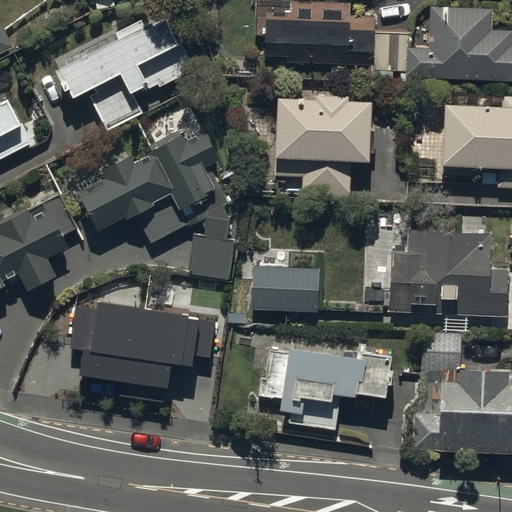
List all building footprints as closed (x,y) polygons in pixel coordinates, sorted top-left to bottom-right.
[(84,0),(86,3),(92,0),(98,14),(115,5),(112,0),(84,0)] [(263,40),(263,61),(289,61),(289,67),(370,67),(370,82),(392,82),(392,74),(403,74),(403,51),(407,51),(407,44),(411,44),(411,39),(407,39),(407,31),(373,32),(373,19),(348,19),(348,4),(290,4),(290,8),(255,8),(255,40),(263,40)] [(192,71),(164,10),(62,63),(66,71),(54,77),(60,89),(57,90),(62,100),(66,98),(70,106),(87,98),(105,134),(143,116),(134,99),(157,88),(158,90),(184,78),(183,75),(192,71)] [(405,51),(404,81),(511,84),(511,36),(490,36),(491,13),(429,11),(428,52),(424,52),(424,45),(414,45),(413,52),(405,51)] [(0,55),(10,50),(0,30),(0,55)] [(0,162),(36,144),(26,123),(22,126),(8,99),(1,103),(0,100),(0,162)] [(500,112),(443,110),(441,173),(497,175),(496,191),(511,191),(511,100),(500,100),(500,112)] [(276,104),(273,180),(301,181),(300,200),(348,202),(350,169),(368,169),(370,108),(348,107),(348,103),(315,101),(315,105),(276,104)] [(184,145),(178,133),(157,144),(160,151),(150,156),(151,159),(133,169),(128,161),(100,176),(103,181),(74,196),(97,238),(124,223),(126,228),(137,222),(150,247),(187,228),(188,231),(207,221),(199,207),(213,199),(201,174),(218,166),(201,136),(184,145)] [(0,294),(5,292),(2,287),(17,279),(27,296),(55,281),(48,269),(62,262),(59,257),(67,253),(60,240),(74,232),(60,206),(31,222),(27,215),(25,216),(23,212),(0,224),(0,294)] [(390,254),(387,314),(505,320),(507,272),(488,271),(490,236),(407,232),(406,255),(390,254)] [(226,243),(204,239),(192,238),(186,277),(226,283),(232,244),(226,243)] [(320,269),(251,267),(249,313),(318,315),(320,269)] [(82,350),(77,387),(124,393),(126,381),(168,386),(167,393),(202,398),(205,370),(211,370),(216,331),(73,312),(68,348),(82,350)] [(421,335),(422,375),(461,374),(460,335),(421,335)] [(259,376),(256,399),(280,403),(278,417),(288,419),(287,427),(333,434),(338,403),(354,406),(355,401),(383,405),(385,391),(388,392),(390,378),(386,378),(388,364),(359,360),(358,367),(341,365),(342,361),(324,358),(324,362),(269,353),(265,377),(259,376)] [(438,416),(414,415),(413,452),(436,453),(436,458),(511,460),(511,390),(506,391),(507,378),(454,377),(454,389),(439,389),(438,416)]
